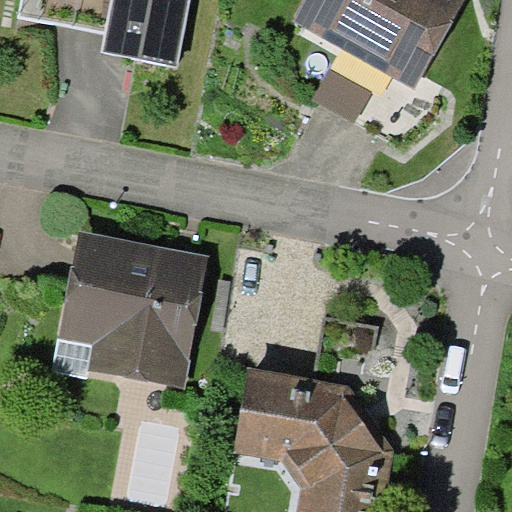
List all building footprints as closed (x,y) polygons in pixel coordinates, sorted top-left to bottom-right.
[(179,67),(190,0),(110,0),(101,53),(179,67)] [(416,89),(464,0),(307,0),(295,24),(416,89)] [(334,67),(315,98),(355,121),(373,90),(334,67)] [(206,258),(81,233),(56,362),(181,386),(206,258)] [(294,511),(380,511),(389,457),(344,385),(248,370),(235,453),(283,460),(298,485),(294,511)]
